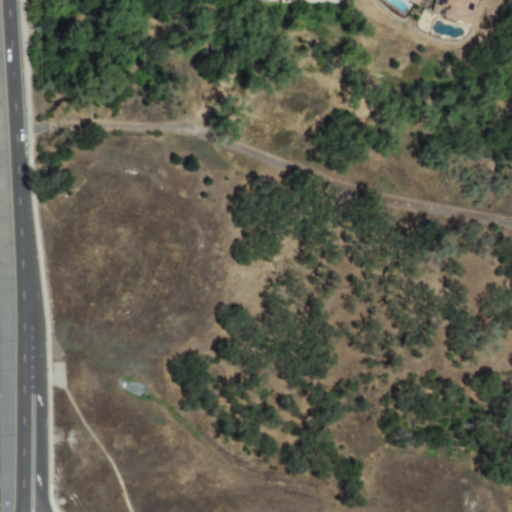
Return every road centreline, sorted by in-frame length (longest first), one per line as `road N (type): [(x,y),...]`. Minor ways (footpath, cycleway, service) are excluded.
road 1 (primary): [(23,324),(7,0)]
road 2 (primary): [(25,475),(23,324)]
